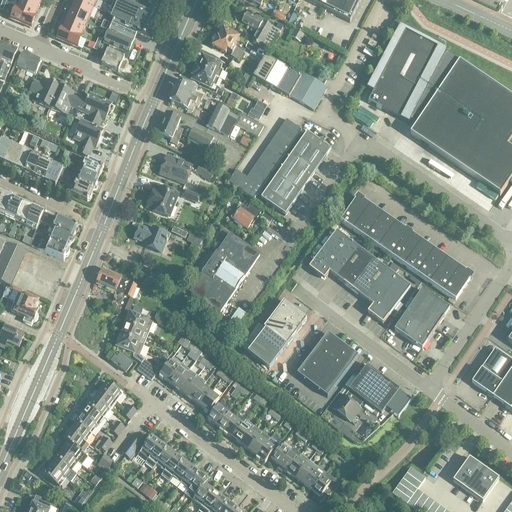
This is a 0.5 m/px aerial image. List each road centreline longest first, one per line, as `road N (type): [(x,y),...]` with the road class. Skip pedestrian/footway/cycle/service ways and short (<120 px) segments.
road 1 (primary): [(0,472),(196,0)]
road 2 (unclassified): [(230,315),(362,138)]
road 3 (residential): [(298,511),(151,400)]
road 4 (unclassified): [(511,242),(362,138)]
road 5 (unclassified): [(427,386),(300,291)]
road 6 (unclassified): [(427,386),(511,263)]
road 7 (unclassified): [(321,114),(381,0)]
